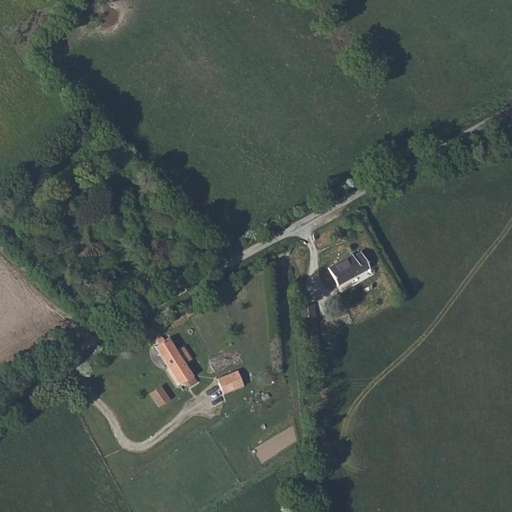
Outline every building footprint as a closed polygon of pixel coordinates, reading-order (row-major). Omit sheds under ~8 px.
[(369,268),(360,252),(353,257),(352,255),(328,268),(337,286),(369,268)] [(305,341),(317,340),(313,306),(300,307),(305,341)] [(176,349),(169,339),(155,347),(179,385),(186,381),(189,387),(197,382),(186,364),(192,359),(183,346),(176,349)] [(242,388),(238,373),(218,380),(222,395),(242,388)] [(169,400),(156,379),(146,385),(159,407),(169,400)] [(282,427),(285,432),(290,429),(286,421),(278,425),(279,429),(282,427)] [(263,434),(248,445),(252,451),(267,440),(263,434)]
